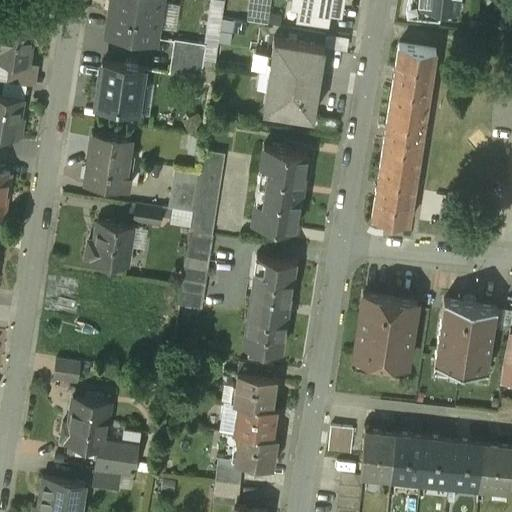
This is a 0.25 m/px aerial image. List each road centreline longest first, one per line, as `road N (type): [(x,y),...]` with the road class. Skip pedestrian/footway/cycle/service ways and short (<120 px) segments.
road 1 (residential): [(74,0),(0,499)]
road 2 (residential): [(299,511),(340,238)]
road 3 (residential): [(340,238),(382,0)]
road 4 (residential): [(340,238),(511,255)]
